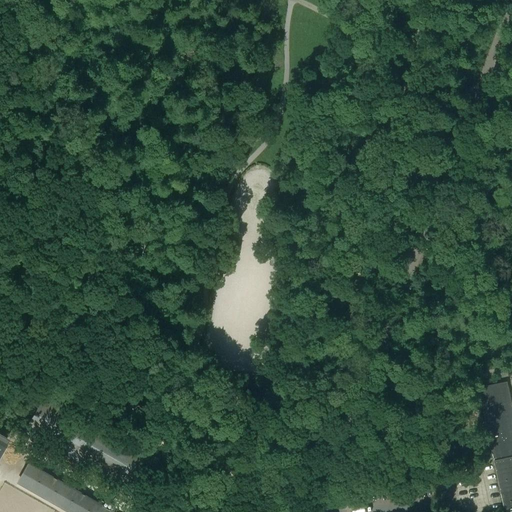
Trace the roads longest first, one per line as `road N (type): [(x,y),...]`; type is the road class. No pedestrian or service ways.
road 1 (unclassified): [(511,0),(314,511)]
road 2 (unknown): [(232,472),(285,453),(353,298),(427,0)]
road 3 (unknown): [(0,236),(48,229),(121,0)]
road 4 (unknown): [(167,490),(167,457),(126,403),(48,367),(0,306)]
